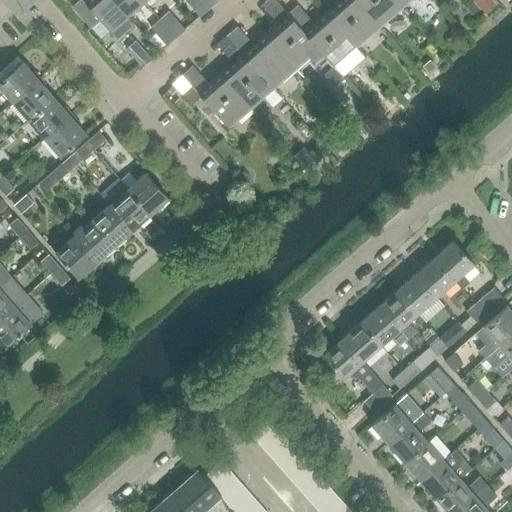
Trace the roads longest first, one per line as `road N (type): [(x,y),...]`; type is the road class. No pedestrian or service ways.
road 1 (residential): [(267,362),(462,189)]
road 2 (residential): [(95,511),(267,362)]
road 3 (residential): [(399,511),(267,362)]
road 4 (residential): [(122,100),(245,0)]
road 5 (residential): [(212,205),(122,100)]
road 6 (residential): [(122,100),(34,0)]
